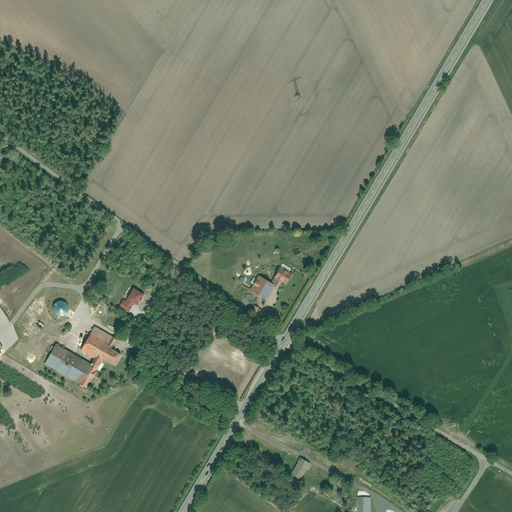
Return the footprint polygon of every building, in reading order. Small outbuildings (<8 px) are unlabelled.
[(278,266),(271,277),(283,284),(290,273),(278,266)] [(255,275),(247,289),(264,300),(273,286),(255,275)] [(141,298),(144,294),(134,288),(126,302),(131,305),(133,302),(137,305),(139,301),(140,302),(142,298),(141,298)] [(54,308),(63,318),(73,308),(64,299),(54,308)] [(256,314),(259,308),(253,305),(250,311),(256,314)] [(106,359),(116,365),(122,354),(114,349),(119,340),(96,327),(91,336),(82,351),(96,359),(92,365),(56,346),(46,364),(87,387),(102,361),(104,363),(106,359)] [(291,475),(301,480),(310,464),(301,459),(291,475)] [(371,511),(372,498),(358,498),(357,511),(371,511)]
